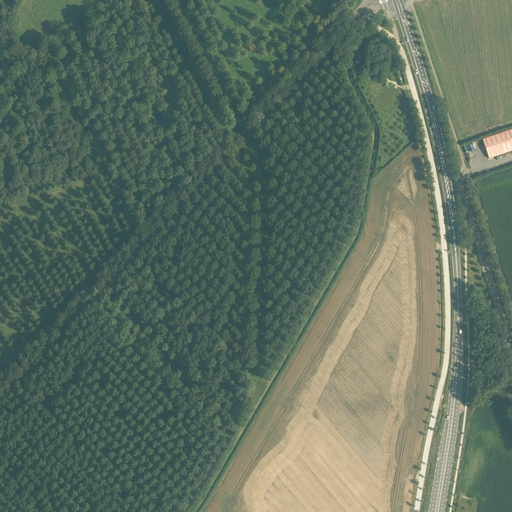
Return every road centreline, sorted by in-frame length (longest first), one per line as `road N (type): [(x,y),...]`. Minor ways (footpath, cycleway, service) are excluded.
road 1 (unclassified): [(0,386),(364,7)]
road 2 (primary): [(397,0),(442,156),(456,265),(456,367),(436,511)]
road 3 (unclassified): [(414,511),(445,361),(445,256),(424,129),(396,41)]
road 4 (unclassified): [(511,348),(460,184),(466,172)]
